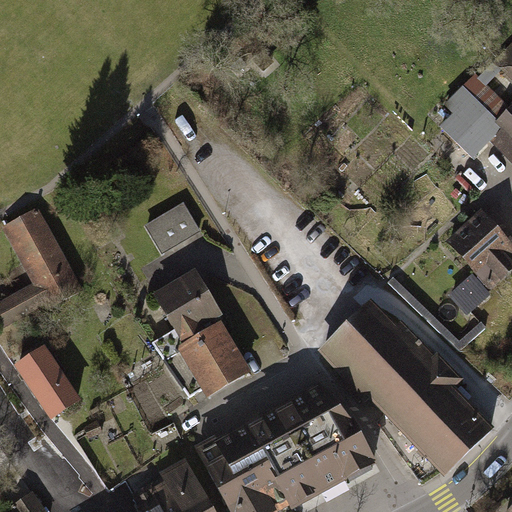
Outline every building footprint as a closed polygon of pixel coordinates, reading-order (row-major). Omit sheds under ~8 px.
[(511,52),(499,66),(511,77),(511,52)] [(511,139),(511,102),(493,121),(451,80),(434,96),(450,112),(437,125),(467,156),(498,125),(511,139)] [(184,205),(147,227),(163,253),(200,231),(184,205)] [(39,209),(3,229),(34,286),(0,304),(0,330),(1,332),(45,308),(48,313),(85,293),(39,209)] [(511,263),(511,249),(476,209),(442,239),(485,288),(511,263)] [(181,342),(208,326),(204,319),(216,312),(191,270),(152,293),(173,328),(181,342)] [(373,303),(322,351),(439,470),(490,421),(373,303)] [(181,342),(173,328),(149,342),(186,396),(223,374),(226,381),(247,371),(217,321),(208,326),(181,342)] [(54,358),(26,381),(60,423),(88,400),(54,358)] [(319,385),(216,442),(234,473),(268,455),(294,502),(373,461),(350,415),(319,385)] [(98,423),(84,429),(88,440),(102,434),(98,423)] [(216,442),(197,452),(229,511),(275,511),(294,502),(268,455),(234,473),(216,442)] [(162,478),(181,511),(211,511),(182,459),(159,472),(162,478)] [(181,511),(162,478),(130,495),(139,511),(181,511)] [(46,511),(34,494),(10,510),(11,511),(46,511)] [(511,511),(511,503),(499,511),(498,511),(511,511)]
